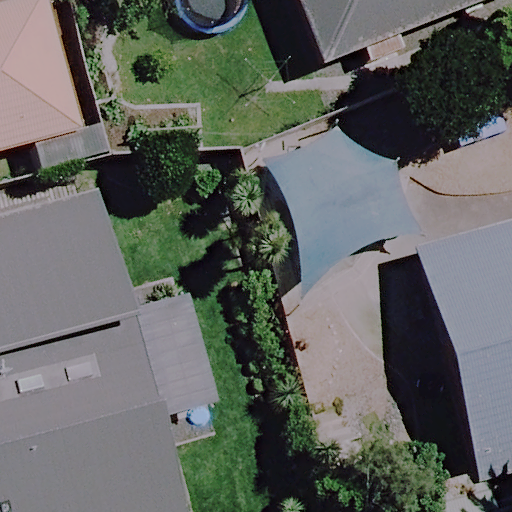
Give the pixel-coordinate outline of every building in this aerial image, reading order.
[(511,0),(291,0),(318,73),(511,2),(511,0)] [(0,18),(0,161),(77,141),(42,7),(0,18)] [(409,244),(368,138),(267,177),(307,283),(409,244)] [(0,511),(176,511),(98,208),(0,233),(0,511)] [(511,241),(417,267),(475,485),(511,475),(511,241)]
